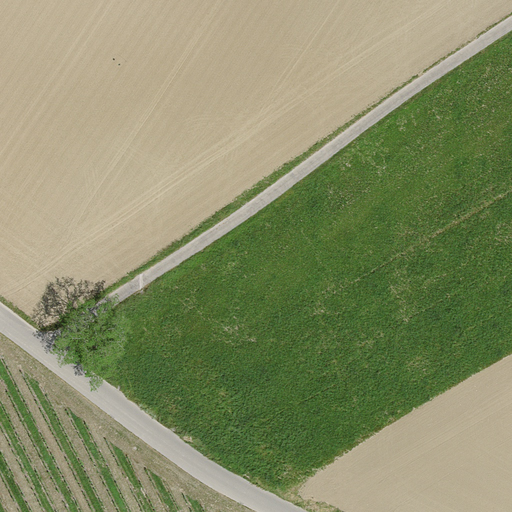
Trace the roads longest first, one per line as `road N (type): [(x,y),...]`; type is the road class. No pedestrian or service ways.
road 1 (track): [(511,22),(44,348)]
road 2 (tertiary): [(0,315),(170,445),(283,511)]
